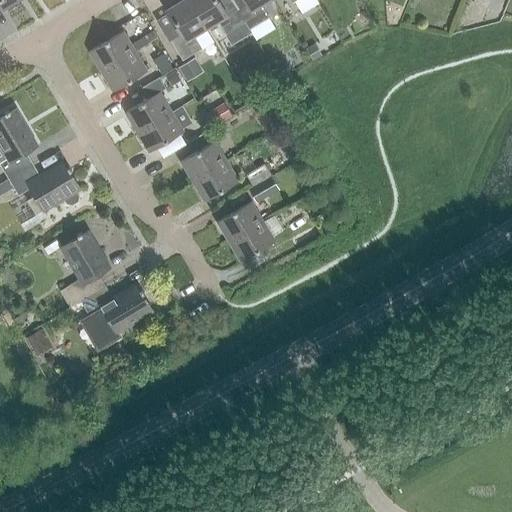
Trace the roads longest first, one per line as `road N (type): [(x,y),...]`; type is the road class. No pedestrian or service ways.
road 1 (secondary): [(0,511),(511,230)]
road 2 (residential): [(213,298),(185,244),(138,206),(36,39)]
road 3 (track): [(291,355),(352,472)]
